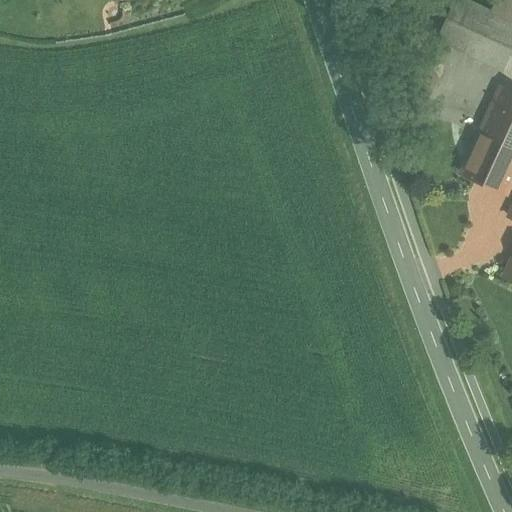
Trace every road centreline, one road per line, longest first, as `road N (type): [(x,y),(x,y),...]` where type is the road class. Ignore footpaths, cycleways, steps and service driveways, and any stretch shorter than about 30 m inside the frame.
road 1 (secondary): [(505,511),(410,278),(313,0)]
road 2 (residential): [(0,469),(242,511)]
